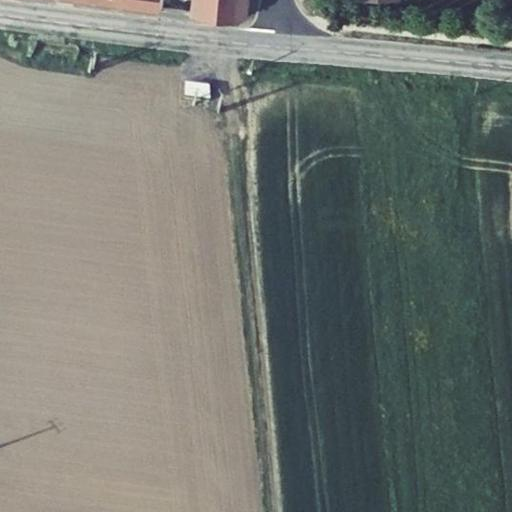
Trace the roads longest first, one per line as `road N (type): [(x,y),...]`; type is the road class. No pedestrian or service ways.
road 1 (secondary): [(274,45),(0,13)]
road 2 (secondary): [(511,67),(274,45)]
